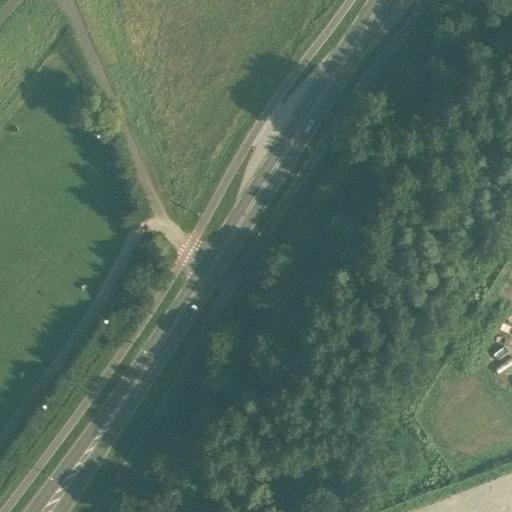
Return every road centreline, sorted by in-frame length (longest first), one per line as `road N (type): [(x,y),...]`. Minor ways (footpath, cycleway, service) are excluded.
road 1 (primary): [(198,274),(376,0)]
road 2 (unclassified): [(198,274),(160,218),(68,0)]
road 3 (primary): [(45,511),(198,274)]
